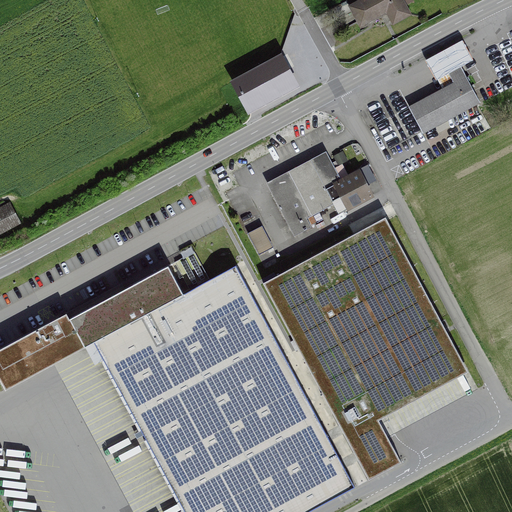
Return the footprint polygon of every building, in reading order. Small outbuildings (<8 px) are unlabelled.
[(389,29),(410,17),(400,0),(359,0),(343,9),(355,31),(382,16),(389,29)] [(458,41),(418,62),(429,83),(470,62),(458,41)] [(511,51),(501,56),(511,85),(511,51)] [(297,86),(281,57),(234,83),(250,112),(297,86)] [(463,78),(403,109),(418,137),(478,106),(463,78)] [(326,158),(311,165),(324,191),(339,183),(326,158)] [(267,187),(293,238),(310,230),(305,222),(332,208),(324,191),(311,165),(267,187)] [(359,176),(334,189),(346,212),(371,199),(359,176)] [(0,233),(20,223),(11,205),(0,210),(0,233)] [(468,371),(385,216),(263,282),(369,479),(402,461),(379,419),(468,371)] [(271,250),(261,230),(247,236),(258,257),(271,250)] [(0,378),(3,383),(82,341),(85,346),(94,341),(185,511),(306,511),(355,486),(236,265),(183,293),(168,265),(70,318),(67,312),(0,348),(0,378)] [(466,399),(438,413),(450,436),(478,422),(466,399)] [(433,407),(425,411),(431,421),(438,417),(433,407)]
